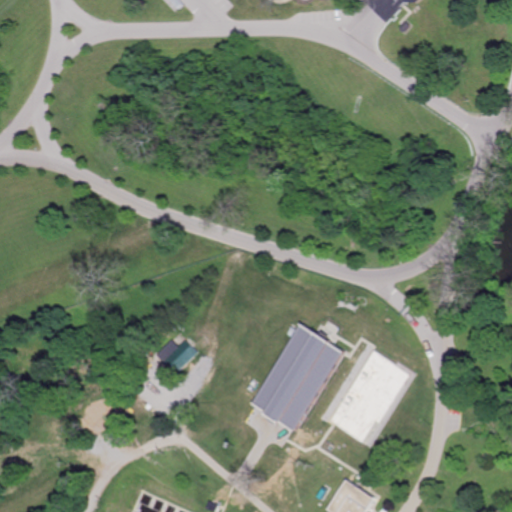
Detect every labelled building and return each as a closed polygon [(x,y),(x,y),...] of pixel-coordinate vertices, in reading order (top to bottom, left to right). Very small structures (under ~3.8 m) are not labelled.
[(257,407),(302,432),(349,349),(304,324),(257,407)] [(185,345),(192,339),(202,351),(201,353),(203,355),(184,371),(182,368),(178,371),(162,353),(179,338),(185,345)] [(28,362),(27,362),(27,365),(28,365),(29,365),(31,366),(32,368),(33,370),(34,372),(34,375),(33,377),(32,378),(30,380),(29,380),(26,381),(24,381),(22,380),(20,379),(19,378),(18,376),(17,374),(18,371),(18,369),(19,368),(21,366),(23,365),(24,365),(26,365),(27,354),(29,354),(28,362)] [(423,424),(421,433),(425,434),(424,439),(421,438),(420,443),(422,443),(421,446),(420,446),(419,451),(402,448),(403,440),(401,440),(402,438),(403,438),(404,433),(399,432),(401,423),(405,424),(406,422),(423,424)] [(251,451),(247,447),(252,441),(256,445),(251,451)] [(240,475),(230,468),(235,461),(245,468),(240,475)] [(370,511),(334,511),(331,510),(351,479),(380,498),(370,511)] [(324,499),(320,497),(325,490),(328,492),(324,499)] [(220,511),(215,511),(209,509),(212,501),(223,506),(220,511)]
